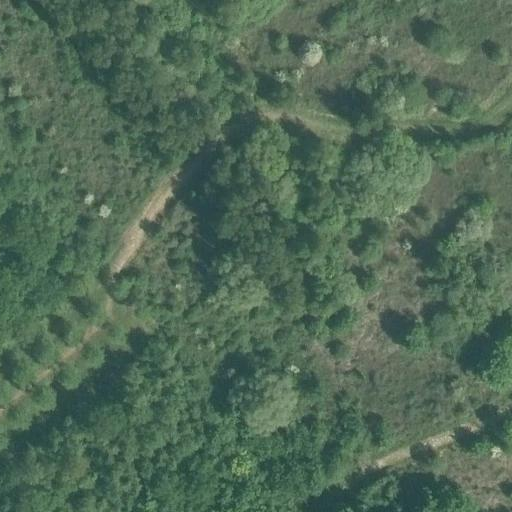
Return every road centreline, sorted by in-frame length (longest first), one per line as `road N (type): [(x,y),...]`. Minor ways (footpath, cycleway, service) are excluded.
road 1 (track): [(511,90),(479,123),(379,131),(267,114),(236,125),(148,215),(114,273),(0,365)]
road 2 (track): [(511,406),(420,441),(335,487),(314,511)]
